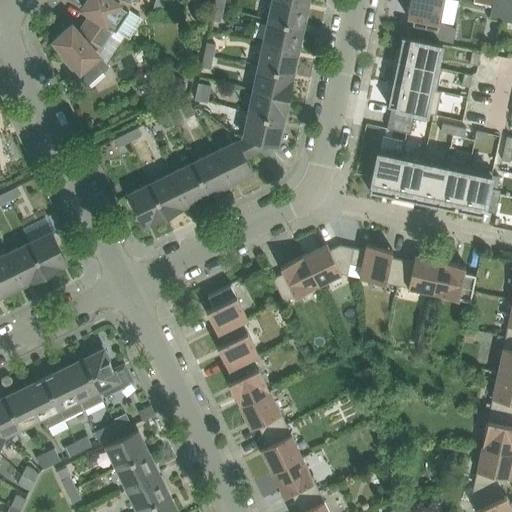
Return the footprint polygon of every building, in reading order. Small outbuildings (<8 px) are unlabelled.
[(87,0),(83,7),(92,13),(92,12),(114,27),(113,27),(125,35),(131,39),(144,19),(127,7),(129,0),(87,0)] [(166,0),(155,0),(153,8),(163,11),(166,0)] [(216,0),(215,7),(223,8),(225,0),(216,0)] [(299,0),(273,0),(269,18),(303,25),(304,23),(307,20),(308,15),(306,11),(308,2),(299,0)] [(410,0),(407,15),(414,17),(413,24),(430,28),(429,36),(453,41),(456,27),(440,21),(444,0),(410,0)] [(490,17),(502,20),(506,0),(493,0),(492,6),(490,17)] [(511,0),(506,0),(502,20),(511,22),(511,0)] [(223,8),(215,7),(212,19),(221,21),(223,8)] [(92,12),(92,13),(80,31),(73,23),(54,39),(62,48),(57,52),(87,86),(110,65),(107,62),(97,51),(113,27),(114,27),(92,12)] [(269,18),(264,42),(298,49),(299,46),(302,44),(303,38),(301,34),(303,25),(269,18)] [(113,27),(109,34),(120,41),(125,35),(113,27)] [(107,62),(120,41),(109,34),(97,51),(107,62)] [(402,37),(398,59),(437,67),(437,66),(442,45),(443,44),(402,35),(402,37)] [(202,66),(211,68),(216,43),(207,42),(202,66)] [(264,42),(259,65),(293,73),(298,49),(264,42)] [(472,51),(470,63),(478,65),(481,53),(472,51)] [(398,59),(393,81),(437,90),(437,89),(442,67),(437,66),(437,67),(398,59)] [(259,65),(254,89),(289,96),(293,79),(292,79),(293,73),(259,65)] [(465,73),(462,85),(470,87),(473,75),(465,73)] [(169,81),(168,89),(172,94),(180,94),(185,90),(186,83),(181,77),(174,77),(169,81)] [(388,103),(387,104),(392,105),(416,110),(437,115),(442,90),(437,89),(437,90),(393,81),(388,103)] [(195,99),(208,102),(211,85),(199,82),(195,99)] [(254,89),(249,112),(283,120),(285,113),(286,113),(289,96),(254,89)] [(182,106),(187,117),(195,113),(190,102),(182,106)] [(392,105),(390,117),(413,122),(414,118),(416,110),(392,105)] [(177,108),(170,111),(175,123),(183,119),(177,108)] [(416,110),(414,118),(426,121),(428,113),(416,110)] [(175,123),(170,111),(162,115),(167,127),(175,123)] [(249,137),(243,140),(257,151),(267,146),(268,142),(278,144),(283,120),(249,112),(244,136),(249,137)] [(390,117),(387,128),(411,133),(413,122),(390,117)] [(443,123),(441,131),(453,134),(454,126),(443,123)] [(454,126),(453,134),(465,136),(466,128),(454,126)] [(138,127),(126,133),(130,140),(142,135),(138,127)] [(476,130),(475,138),(487,141),(488,133),(476,130)] [(130,140),(126,133),(115,138),(119,146),(130,140)] [(238,140),(216,151),(231,182),(253,171),(246,156),(257,151),(243,140),(239,142),(238,140)] [(511,149),(505,148),(502,160),(510,162),(511,153),(511,149)] [(374,171),(370,191),(371,191),(371,190),(393,195),(402,156),(400,156),(379,151),(380,150),(378,150),(377,156),(374,156),(371,170),(374,171)] [(216,151),(194,161),(209,193),(231,182),(216,151)] [(402,156),(393,195),(415,200),(424,161),(425,161),(426,156),(401,151),(400,156),(402,156)] [(194,161),(172,172),(188,203),(209,193),(194,161)] [(424,161),(415,200),(438,205),(446,165),(445,165),(425,161),(424,161)] [(446,165),(438,205),(460,209),(469,165),(446,161),(445,165),(446,165)] [(468,170),(460,209),(482,214),(482,215),(483,215),(484,210),(489,187),(492,175),(493,170),(469,165),(468,170)] [(172,172),(151,183),(166,215),(182,207),(182,206),(188,203),(172,172)] [(492,175),(489,187),(498,188),(500,177),(492,175)] [(166,215),(151,183),(129,193),(130,196),(128,197),(128,201),(129,204),(132,207),(135,205),(144,225),(151,221),(151,222),(166,215)] [(17,186),(6,191),(10,199),(21,194),(17,186)] [(489,187),(484,210),(496,213),(501,189),(498,188),(489,187)] [(0,204),(10,199),(6,191),(0,194),(0,204)] [(53,231),(30,241),(46,273),(62,266),(61,265),(68,262),(58,243),(61,242),(60,238),(59,234),(56,232),(54,233),(53,231)] [(30,241),(9,252),(24,283),(30,280),(30,281),(46,273),(30,241)] [(327,242),(304,254),(319,284),(342,272),(348,274),(350,264),(354,247),(341,244),(331,249),(327,242)] [(367,244),(366,249),(362,267),(360,276),(397,284),(403,259),(391,256),(393,249),(367,244)] [(366,249),(354,247),(350,264),(362,267),(366,249)] [(9,252),(0,256),(0,288),(2,294),(24,283),(9,252)] [(319,284),(304,254),(281,265),(284,272),(273,277),(285,301),(319,284)] [(414,261),(403,259),(397,284),(434,292),(441,259),(415,254),(414,261)] [(466,265),(441,259),(434,292),(471,300),(476,275),(464,272),(466,265)] [(207,309),(218,332),(248,317),(232,283),(208,294),(214,306),(207,309)] [(218,345),(229,368),(259,353),(243,321),(249,318),(248,317),(218,332),(218,333),(220,332),(225,342),(218,345)] [(466,330),(464,342),(473,344),(475,331),(466,330)] [(511,336),(506,335),(498,371),(511,374),(511,336)] [(104,348),(84,358),(102,394),(102,395),(114,390),(133,380),(125,363),(114,368),(104,348)] [(229,381),(240,404),(270,389),(254,357),(260,354),(259,353),(229,368),(229,369),(231,368),(235,378),(229,381)] [(84,358),(64,367),(85,409),(104,399),(102,395),(102,394),(84,358)] [(64,367),(45,377),(51,389),(65,418),(85,409),(64,367)] [(511,374),(498,371),(490,408),(511,412),(511,374)] [(45,377),(25,387),(40,417),(47,427),(65,418),(51,389),(45,377)] [(25,387),(6,396),(21,426),(40,417),(25,387)] [(258,424),(263,434),(286,423),(270,389),(240,404),(251,427),(258,424)] [(6,396),(0,399),(0,428),(5,434),(21,426),(6,396)] [(139,411),(143,419),(156,413),(152,405),(139,411)] [(511,412),(490,408),(483,445),(511,450),(511,412)] [(114,423),(102,428),(107,438),(118,432),(114,423)] [(261,448),(273,471),(303,456),(286,423),(263,434),(268,445),(261,448)] [(107,444),(117,466),(149,451),(138,429),(107,444)] [(88,434),(76,440),(80,450),(93,443),(88,434)] [(80,450),(76,440),(66,446),(70,455),(80,450)] [(511,450),(483,445),(475,481),(500,487),(503,475),(510,477),(511,468),(511,450)] [(55,448),(46,452),(51,464),(61,460),(55,448)] [(117,466),(128,488),(159,473),(155,465),(158,464),(152,452),(150,453),(149,451),(117,466)] [(51,464),(45,452),(37,456),(43,468),(51,464)] [(291,491),(296,501),(319,490),(303,456),(273,471),(284,494),(291,491)] [(28,465),(23,474),(35,480),(39,473),(33,468),(28,465)] [(128,488),(139,509),(170,494),(169,492),(171,491),(165,480),(163,481),(159,473),(128,488)] [(23,474),(19,483),(31,489),(35,480),(23,474)] [(70,475),(62,479),(68,491),(75,487),(70,475)] [(471,498),(477,511),(511,511),(511,505),(506,494),(504,495),(500,487),(475,481),(471,498)] [(75,487),(68,491),(73,502),(81,498),(75,487)] [(299,511),(330,511),(319,490),(296,501),(301,511),(299,511)] [(17,494),(11,506),(21,510),(26,499),(17,494)] [(139,509),(139,511),(178,511),(170,494),(139,509)] [(422,511),(417,498),(408,501),(412,511),(422,511)]
